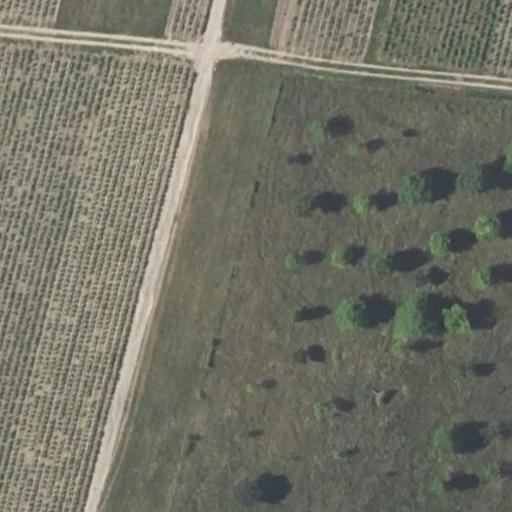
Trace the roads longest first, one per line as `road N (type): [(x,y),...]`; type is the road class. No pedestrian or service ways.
road 1 (track): [(83,511),(217,0)]
road 2 (track): [(204,48),(511,87)]
road 3 (track): [(204,48),(0,29)]
